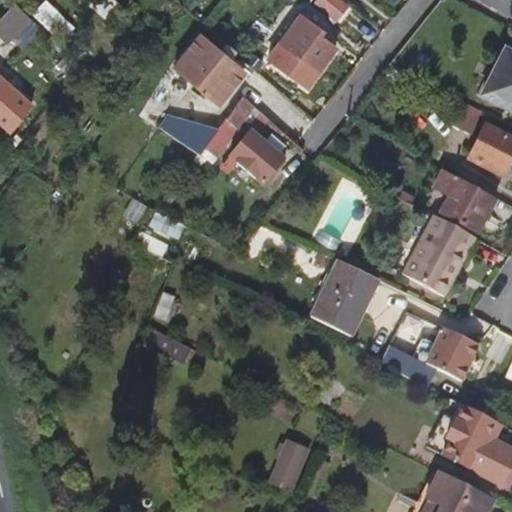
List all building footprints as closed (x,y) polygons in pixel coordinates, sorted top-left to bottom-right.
[(42,2),(28,17),(56,44),(55,45),(65,55),(78,43),(68,34),(71,30),(42,2)] [(0,47),(4,52),(28,26),(13,10),(0,21),(0,47)] [(320,30),(301,16),(277,48),(292,59),(297,53),(321,71),(337,50),(317,35),(320,30)] [(238,72),(195,35),(170,64),(213,101),(238,72)] [(511,112),(511,54),(510,53),(485,98),(511,112)] [(54,71),(67,84),(79,69),(68,58),(64,62),(61,58),(53,64),(56,69),(54,71)] [(391,86),(399,73),(389,67),(381,80),(391,86)] [(0,84),(0,133),(7,140),(30,111),(0,84)] [(248,120),(255,110),(239,96),(221,116),(219,118),(232,130),(243,116),(248,120)] [(470,135),(479,118),(459,108),(450,125),(470,135)] [(219,118),(221,116),(212,109),(197,126),(206,133),(219,118)] [(498,176),(511,150),(511,141),(483,126),(465,159),(498,176)] [(282,160),(248,133),(228,160),(262,186),(282,160)] [(495,202),(458,181),(459,179),(443,170),(434,187),(450,196),(440,215),(477,235),(495,202)] [(404,202),(407,197),(398,191),(395,197),(404,202)] [(442,298),(474,239),(431,216),(400,276),(442,298)] [(349,334),(375,281),(338,263),(312,315),(349,334)] [(192,348),(182,343),(148,326),(141,342),(184,363),(192,348)] [(463,382),(480,347),(445,330),(428,364),(389,345),(380,364),(402,375),(428,388),(438,369),(463,382)] [(511,462),(511,456),(495,447),(497,444),(491,441),(500,424),(463,406),(455,420),(446,438),(450,440),(443,454),(500,485),(511,462)] [(446,438),(455,420),(444,414),(427,445),(443,454),(450,440),(446,438)] [(291,493),(308,451),(286,442),(268,483),(291,493)] [(317,486),(330,465),(322,460),(310,482),(317,486)] [(442,511),(445,506),(430,499),(443,474),(436,470),(414,511),(442,511)] [(490,511),(497,500),(443,474),(430,499),(445,506),(442,511),(490,511)]
